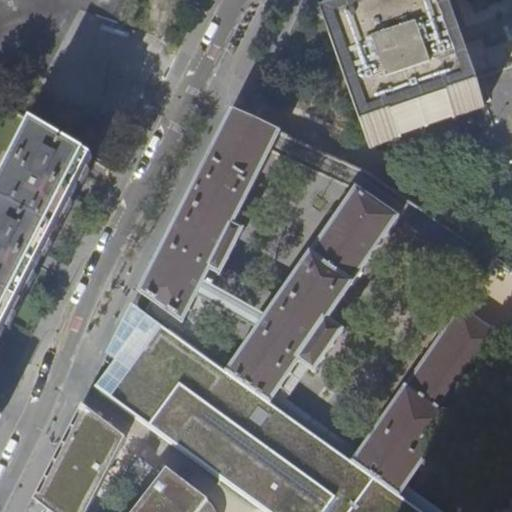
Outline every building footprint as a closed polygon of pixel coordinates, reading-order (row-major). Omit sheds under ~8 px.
[(356,26),(330,35),(339,61),(353,100),(370,149),(399,139),(400,140),(456,120),(456,119),(483,109),(465,52),(447,0),(426,0),(415,4),(358,22),(359,25),(356,26)] [(4,106),(32,123),(42,130),(51,115),(12,92),(4,106)] [(407,384),(405,386),(406,387),(362,449),(355,444),(366,428),(351,419),(352,417),(303,383),(310,372),(313,374),(343,332),(327,321),(402,217),(399,215),(398,216),(358,188),(248,346),(200,312),(197,318),(190,313),(212,269),(222,275),(246,229),(243,227),(243,228),(235,224),(281,134),(252,121),(247,118),(232,112),(213,149),(198,179),(165,244),(148,276),(145,282),(140,293),(238,359),(201,409),(346,511),(398,511),(404,504),(415,511),(423,511),(399,495),(452,419),(453,419),(455,417),(454,416),(510,340),(463,308),(407,384)] [(89,158),(42,130),(32,123),(0,184),(0,334),(11,313),(51,234),(73,190),(79,178),(89,158)] [(170,331),(164,339),(183,352),(188,344),(170,331)] [(218,511),(216,508),(214,504),(209,500),(168,470),(135,511),(87,511),(125,438),(82,406),(71,428),(49,470),(38,492),(27,511),(218,511)] [(511,511),(511,474),(483,511),(511,511)]
